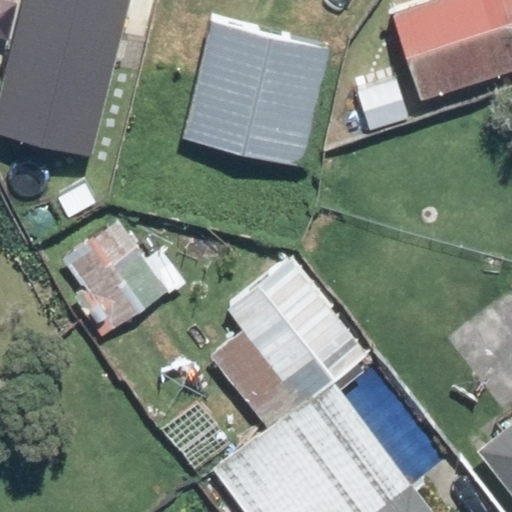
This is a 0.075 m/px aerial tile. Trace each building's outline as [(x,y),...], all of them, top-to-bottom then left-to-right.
[(19,0),(0,85),(0,112),(95,135),(126,0),(19,0)] [(430,88),(511,61),(511,0),(411,0),(402,3),(430,88)] [(338,39),(220,13),(194,129),(312,156),(338,39)] [(405,72),(354,86),(365,125),(416,111),(405,72)] [(112,195),(40,241),(90,321),(146,287),(121,247),(138,237),(112,195)] [(372,344),(299,247),(229,300),(246,321),(216,343),(274,419),(224,457),(265,511),(452,511),(342,367),(372,344)] [(511,415),(485,436),(511,469),(511,415)]
